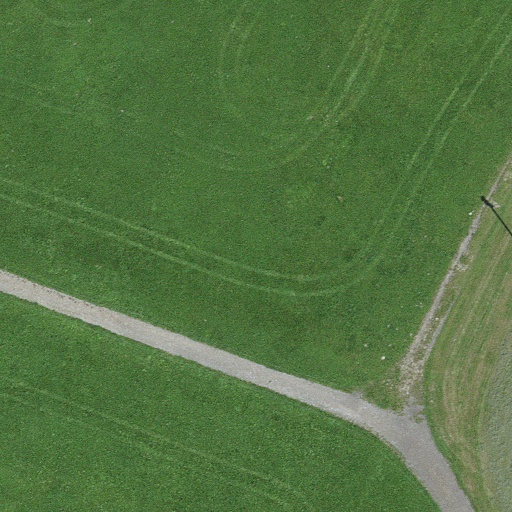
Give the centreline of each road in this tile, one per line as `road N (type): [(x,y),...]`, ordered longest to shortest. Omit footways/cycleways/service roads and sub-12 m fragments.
road 1 (track): [(0,291),(376,410),(406,397),(511,200)]
road 2 (track): [(406,397),(464,511)]
